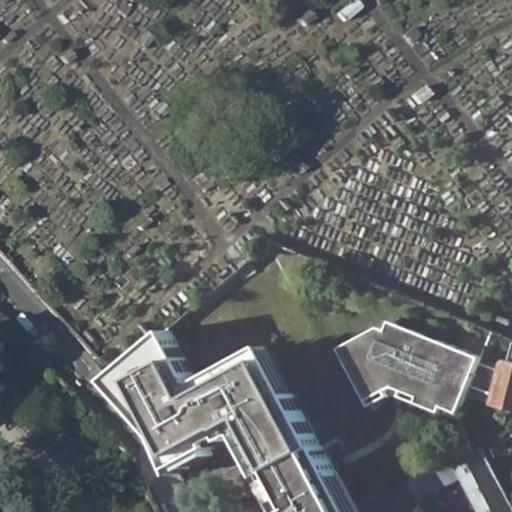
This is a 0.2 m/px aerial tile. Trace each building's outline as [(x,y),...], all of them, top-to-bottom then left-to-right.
[(381,328),(342,349),(370,402),(388,392),(396,387),(406,391),(422,397),(420,403),(444,412),(446,407),(462,413),(473,385),(499,396),(505,372),(482,362),(484,357),(393,321),(389,331),(381,328)] [(165,438),(178,468),(213,449),(218,446),(216,441),(228,434),(231,439),(244,432),(287,511),(294,511),(297,510),(298,511),(360,511),(296,392),(289,396),(263,349),(204,381),(199,379),(200,377),(197,376),(172,329),(112,379),(165,438)] [(511,359),(507,363),(505,372),(499,396),(497,404),(511,406),(511,359)] [(388,392),(391,397),(403,396),(406,391),(396,387),(388,392)] [(406,391),(403,396),(420,403),(422,397),(406,391)] [(370,402),(373,407),(391,397),(388,392),(370,402)] [(446,407),(444,412),(460,418),(462,413),(446,407)] [(178,468),(181,474),(216,454),(213,449),(178,468)] [(511,511),(511,497),(486,449),(417,482),(425,498),(465,478),(483,511),(511,511)]
